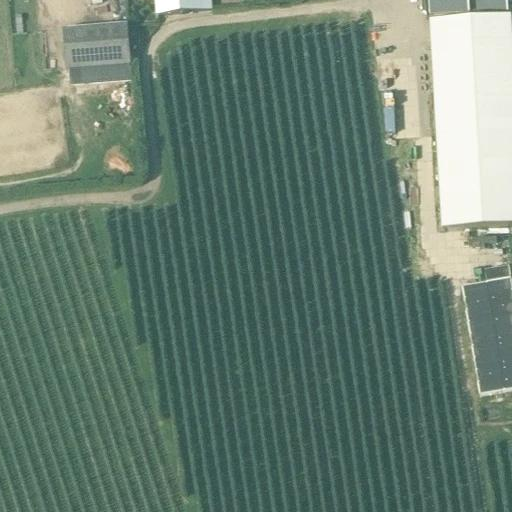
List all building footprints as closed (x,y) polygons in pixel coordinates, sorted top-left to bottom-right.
[(155,0),(157,17),(212,12),(211,0),(155,0)] [(429,0),(430,19),(508,15),(507,0),(429,0)] [(430,25),(434,106),(442,233),(511,229),(511,41),(511,21),(510,15),(508,15),(430,19),(430,25)] [(127,25),(63,31),(65,72),(131,67),(127,25)] [(511,393),(511,268),(485,272),(487,284),(465,287),(482,398),(511,393)]
